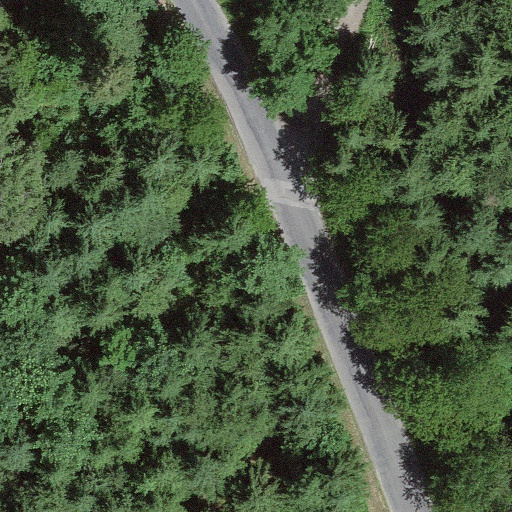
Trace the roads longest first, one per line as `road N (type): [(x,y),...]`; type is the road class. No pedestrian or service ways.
road 1 (unclassified): [(416,511),(294,199),(193,0)]
road 2 (track): [(353,0),(294,199)]
